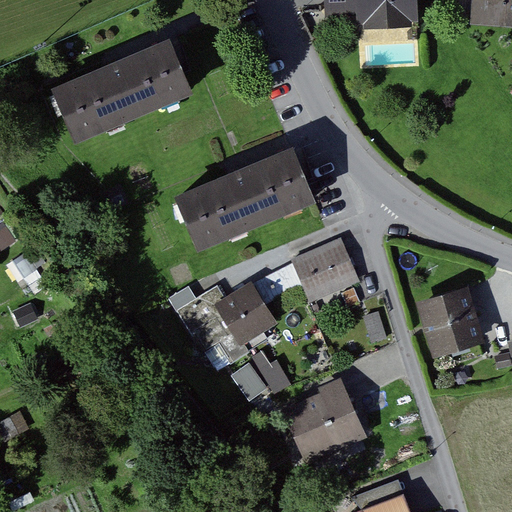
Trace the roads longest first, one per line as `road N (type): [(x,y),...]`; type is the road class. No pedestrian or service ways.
road 1 (residential): [(394,195),(378,231),(461,511)]
road 2 (residential): [(275,0),(334,123),(394,195)]
road 3 (residential): [(394,195),(448,232),(511,257)]
